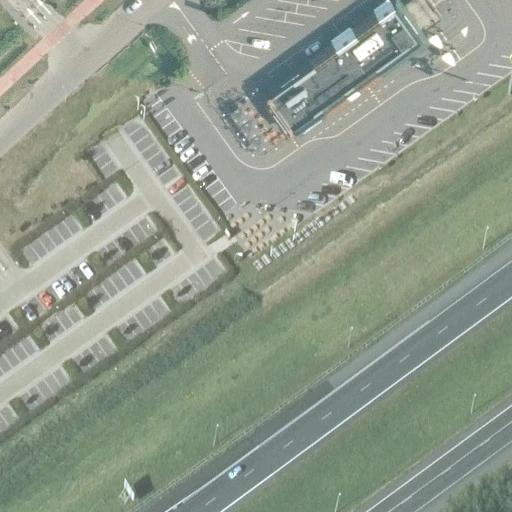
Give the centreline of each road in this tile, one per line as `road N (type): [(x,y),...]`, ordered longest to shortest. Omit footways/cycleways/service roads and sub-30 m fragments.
road 1 (motorway): [(511,280),(198,511)]
road 2 (unclassified): [(152,0),(0,136)]
road 3 (motorway): [(390,511),(511,422)]
